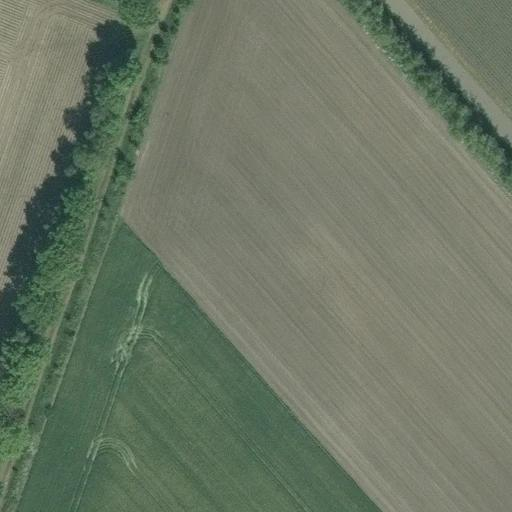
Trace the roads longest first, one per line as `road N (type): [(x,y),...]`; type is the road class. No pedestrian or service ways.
road 1 (track): [(172,0),(0,495)]
road 2 (track): [(394,0),(511,132)]
